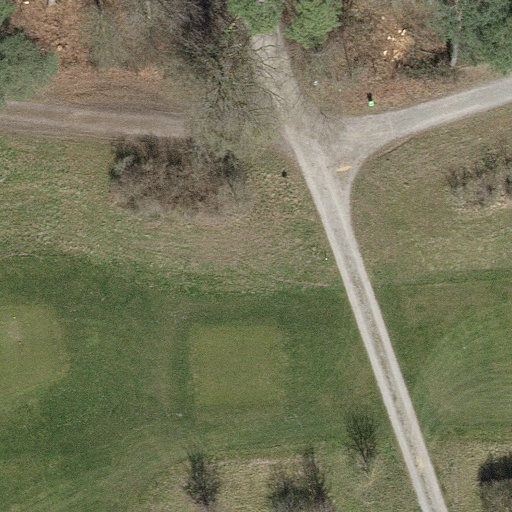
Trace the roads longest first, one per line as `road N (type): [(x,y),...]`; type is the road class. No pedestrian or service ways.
road 1 (track): [(435,511),(311,147),(0,106)]
road 2 (track): [(276,0),(311,147),(511,87)]
